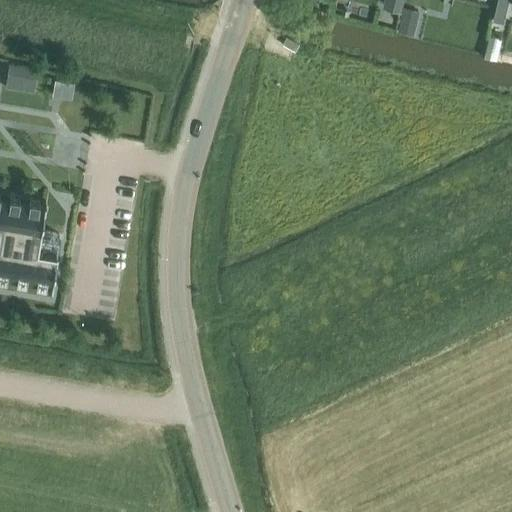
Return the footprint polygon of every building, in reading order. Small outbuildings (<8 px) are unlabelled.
[(496,0),(495,8),(492,21),(502,23),(507,0),(496,0)] [(36,71),(9,64),(5,80),(32,87),(36,71)] [(56,106),(60,79),(40,76),(35,102),(56,106)] [(58,100),(83,110),(91,89),(66,79),(58,100)] [(86,130),(87,108),(58,106),(57,128),(86,130)] [(93,136),(107,138),(109,115),(95,113),(93,136)] [(114,117),(106,138),(125,145),(133,124),(114,117)] [(0,271),(51,280),(51,282),(52,282),(58,248),(56,247),(56,249),(38,246),(46,198),(45,198),(44,199),(0,191),(0,271)] [(116,302),(139,302),(139,291),(116,291),(116,302)] [(154,454),(164,432),(153,427),(143,449),(154,454)]
